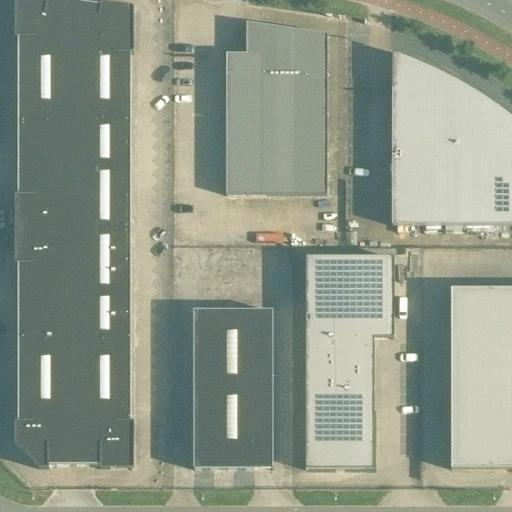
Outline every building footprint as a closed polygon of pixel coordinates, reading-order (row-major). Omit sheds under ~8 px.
[(110,470),(134,470),(134,423),(131,423),(131,56),(134,56),(134,9),(101,4),(100,7),(49,0),(48,0),(14,0),(15,40),(18,40),(17,220),(14,220),(14,243),(17,243),(16,423),(13,423),(13,447),(39,470),(49,470),(49,467),(100,467),(100,470),(110,470)] [(327,197),(327,37),(246,25),(246,56),(226,56),(226,197),(327,197)] [(392,91),(392,227),(511,227),(511,117),(503,111),(479,94),(458,82),(436,71),(414,62),(401,57),(394,74),(392,74),(392,91)] [(393,261),(305,261),(305,471),(374,471),(374,341),(393,341),(393,261)] [(511,291),(451,292),(451,471),(511,471),(511,291)] [(273,313),(193,313),(193,471),(253,471),(253,444),(271,444),(271,471),(273,471),(273,313)]
